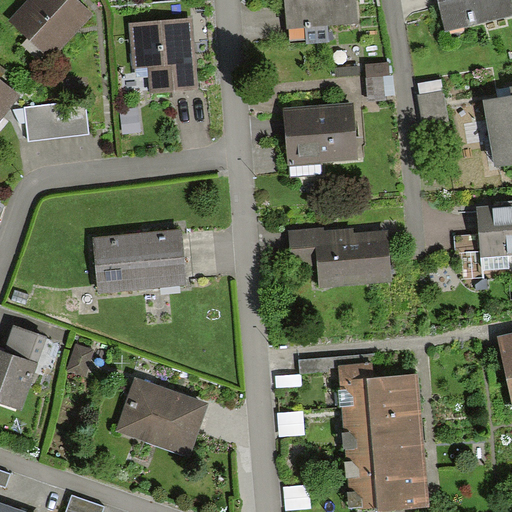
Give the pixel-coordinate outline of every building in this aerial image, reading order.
[(74,0),(34,0),(11,26),(51,62),(93,16),(74,0)] [(285,0),(288,32),(307,30),(308,44),(331,42),(330,29),(359,27),(357,0),(285,0)] [(437,0),(446,33),(511,16),(511,3),(511,0),(437,0)] [(196,22),(131,26),(134,71),(151,69),(153,96),(200,93),(198,52),(196,22)] [(388,66),(366,68),(370,101),(385,99),(383,77),(389,76),(388,66)] [(441,76),(418,79),(426,136),(450,132),(441,76)] [(0,125),(21,98),(0,81),(0,125)] [(511,97),(511,98),(485,104),(497,169),(511,167),(511,89),(510,90),(511,97)] [(85,101),(24,108),(29,144),(89,136),(85,101)] [(320,108),(284,111),(289,169),(361,163),(356,105),(320,108)] [(141,108),(122,109),(124,136),(143,135),(141,108)] [(511,206),(510,206),(477,208),(478,233),(456,235),(457,264),(480,263),(480,257),(511,255),(511,206)] [(325,229),(290,231),(293,270),(318,268),(319,288),(393,283),(390,233),(355,235),(355,230),(325,232),(325,229)] [(146,235),(93,239),(98,298),(188,289),(183,231),(146,235)] [(15,331),(6,356),(0,353),(0,403),(23,411),(41,360),(47,342),(15,331)] [(511,337),(498,340),(511,398),(511,337)] [(95,351),(76,345),(67,371),(86,377),(95,351)] [(377,366),(340,369),(351,511),(375,511),(428,508),(418,379),(378,382),(377,366)] [(276,378),(277,389),(301,387),(300,376),(276,378)] [(162,388),(136,379),(116,433),(188,460),(208,405),(162,388)] [(278,415),(281,438),(306,436),(303,412),(278,415)] [(12,475),(0,471),(0,487),(7,489),(12,475)] [(284,489),(286,511),(288,511),(312,510),(310,486),(284,489)] [(73,498),(67,511),(102,511),(104,508),(73,498)]
